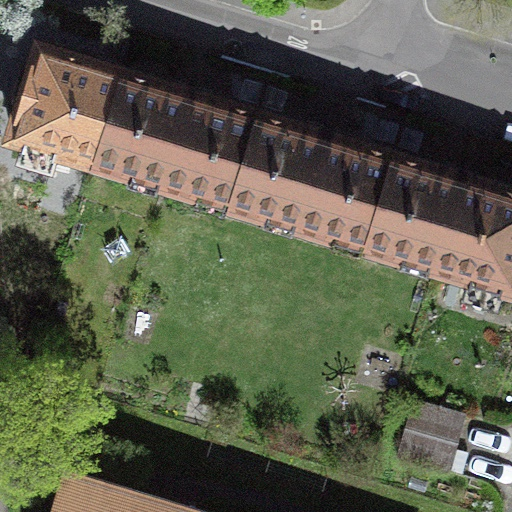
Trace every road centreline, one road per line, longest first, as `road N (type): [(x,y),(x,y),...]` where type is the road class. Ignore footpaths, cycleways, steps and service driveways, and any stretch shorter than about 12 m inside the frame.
road 1 (residential): [(120,0),(303,56),(397,49)]
road 2 (residential): [(397,49),(511,85)]
